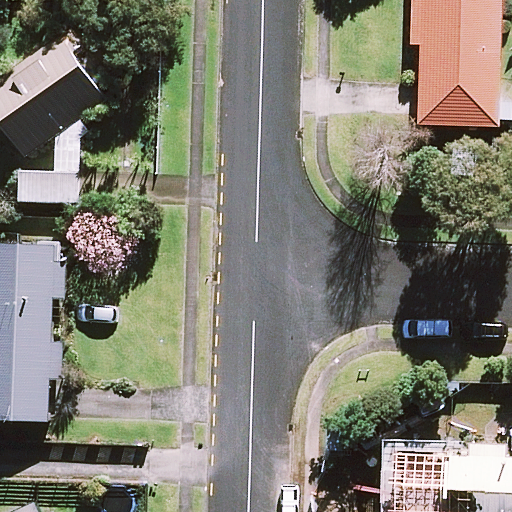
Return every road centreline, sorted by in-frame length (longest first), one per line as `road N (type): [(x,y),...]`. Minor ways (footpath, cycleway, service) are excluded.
road 1 (residential): [(269,0),(264,283)]
road 2 (residential): [(511,298),(264,283)]
road 3 (residential): [(264,283),(257,511)]
